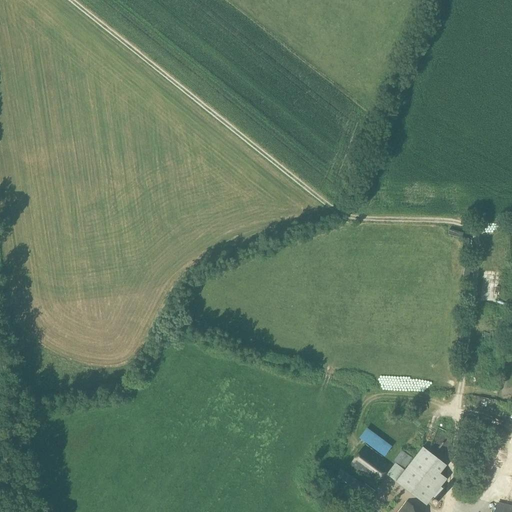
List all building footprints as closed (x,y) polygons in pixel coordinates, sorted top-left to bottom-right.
[(437,236),(443,234),(442,228),(435,230),(437,236)] [(378,483),(391,464),(364,445),(351,464),(378,483)] [(423,447),(396,481),(427,505),(446,480),(439,475),(446,465),(423,447)] [(401,467),(408,456),(397,450),(391,461),(401,467)] [(370,495),(364,490),(357,499),(363,505),(370,495)] [(420,511),(408,502),(407,501),(399,511),(420,511)]
